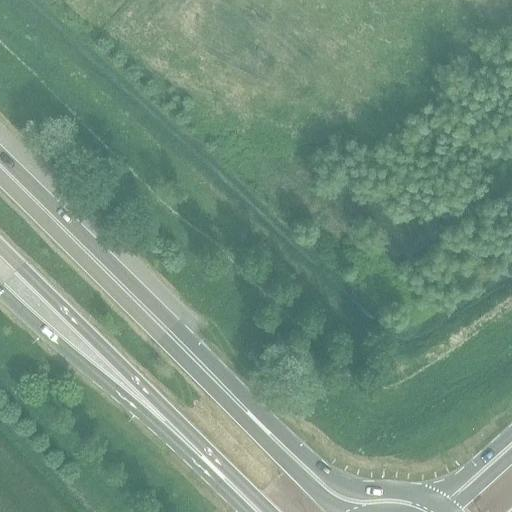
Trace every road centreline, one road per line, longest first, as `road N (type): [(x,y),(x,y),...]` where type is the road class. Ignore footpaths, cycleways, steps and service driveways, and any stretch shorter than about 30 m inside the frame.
road 1 (primary): [(0,251),(269,511)]
road 2 (primary): [(243,406),(0,169)]
road 3 (primary): [(0,295),(245,511)]
road 4 (primary): [(365,492),(324,473),(243,406)]
road 5 (primary): [(341,511),(262,439),(243,406)]
